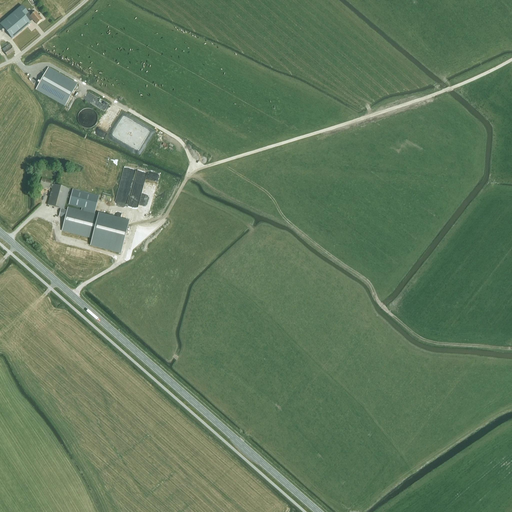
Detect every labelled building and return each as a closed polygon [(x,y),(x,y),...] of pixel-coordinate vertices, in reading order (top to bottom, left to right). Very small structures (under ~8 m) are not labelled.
[(28,13),(22,5),(0,24),(9,35),(12,38),(31,23),(28,20),(25,16),(28,13)] [(28,13),(37,24),(42,19),(35,11),(33,14),(30,11),(28,13)] [(14,51),(11,47),(9,44),(2,49),(4,52),(7,56),(14,51)] [(65,106),(77,84),(48,68),(36,89),(65,106)] [(87,92),(83,100),(108,111),(111,102),(87,92)] [(80,125),(84,127),(88,128),(92,127),(95,125),(97,121),(98,117),(96,113),(93,110),(90,108),(85,108),(82,110),(79,113),(78,117),(78,121),(80,125)] [(100,133),(103,136),(107,136),(111,135),(114,131),(115,127),(113,123),(110,120),(105,120),(101,121),(99,125),(98,129),(100,133)] [(137,150),(146,134),(136,129),(127,145),(137,150)] [(124,168),(120,185),(132,188),(136,171),(124,168)] [(136,185),(144,187),(146,176),(144,175),(143,181),(137,179),(136,185)] [(62,231),(92,239),(91,245),(121,253),(129,221),(99,214),(98,215),(68,207),(67,210),(64,209),(69,189),(50,184),(51,181),(42,179),(40,186),(49,189),(49,188),(52,189),(47,205),(61,209),(59,216),(65,218),(62,231)] [(99,197),(73,190),(69,205),(95,212),(99,197)]
